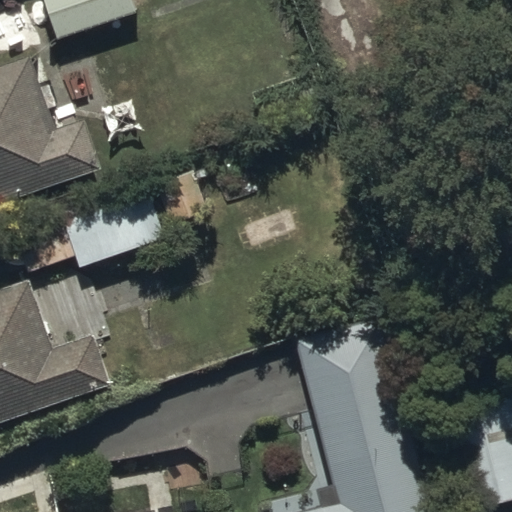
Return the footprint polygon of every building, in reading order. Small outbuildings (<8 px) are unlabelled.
[(378,9),(343,18),(364,96),(399,87),(378,9)] [(0,206),(106,169),(88,118),(58,128),(32,54),(0,65),(0,206)] [(310,69),(250,90),(261,122),(322,101),(310,69)] [(153,180),(65,210),(69,221),(21,237),(33,271),(77,256),(80,265),(173,233),(169,223),(208,209),(196,173),(155,187),(153,180)] [(0,424),(118,384),(100,331),(58,346),(34,277),(0,289),(0,424)] [(434,511),(379,312),(290,336),(336,504),(306,511),(434,511)] [(511,399),(436,417),(458,511),(511,498),(511,399)]
